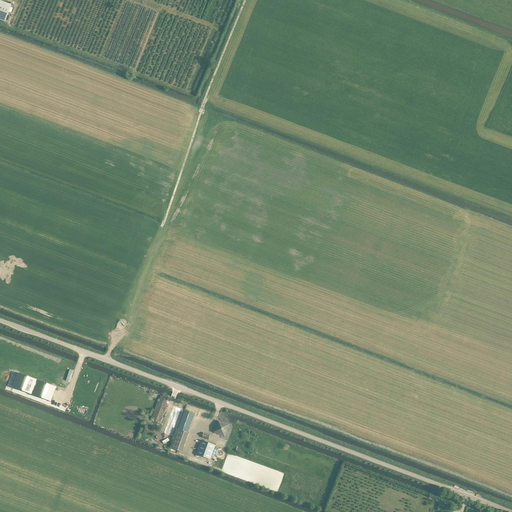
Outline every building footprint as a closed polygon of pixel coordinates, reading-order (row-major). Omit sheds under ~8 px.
[(0,0),(0,20),(5,22),(12,5),(0,0)] [(19,373),(13,387),(51,402),(57,387),(19,373)] [(151,420),(161,423),(167,404),(166,404),(168,399),(159,396),(151,420)] [(174,406),(164,432),(173,436),(183,410),(174,406)] [(185,410),(178,429),(188,433),(195,414),(185,410)] [(214,432),(225,436),(225,437),(229,439),(231,434),(227,432),(230,425),(218,421),(214,432)] [(201,441),(196,455),(210,460),(215,446),(201,441)] [(220,463),(225,443),(220,441),(214,461),(220,463)]
